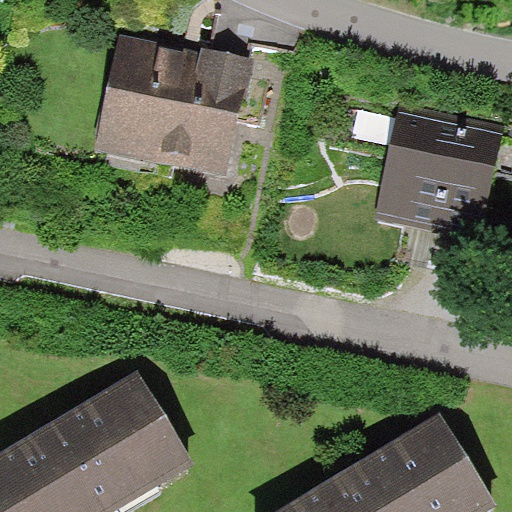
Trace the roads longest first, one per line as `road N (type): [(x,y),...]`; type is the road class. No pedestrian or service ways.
road 1 (residential): [(511,351),(0,251)]
road 2 (residential): [(511,63),(296,0)]
